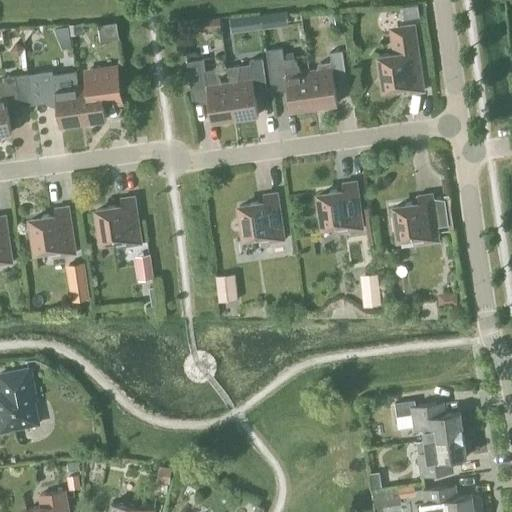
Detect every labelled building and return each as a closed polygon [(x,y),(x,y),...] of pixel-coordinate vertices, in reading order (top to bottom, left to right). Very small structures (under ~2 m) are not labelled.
[(419,17),(418,5),(402,7),(403,19),(419,17)] [(342,26),(340,12),(328,13),(330,27),(342,26)] [(260,13),(248,15),(250,30),(262,29),(260,15),(260,13)] [(221,30),(219,17),(199,19),(200,32),(221,30)] [(100,39),(118,37),(116,22),(97,25),(100,39)] [(82,23),(69,24),(69,25),(70,34),(83,32),(82,25),(82,23)] [(409,92),(423,90),(414,24),(399,27),(397,30),(396,34),(397,41),(399,44),(402,47),(403,52),(378,56),(379,63),(378,65),(378,66),(378,68),(378,70),(378,72),(379,73),(380,75),(381,76),(383,88),(393,87),(397,89),(401,88),(404,85),(408,84),(409,92)] [(19,57),(25,47),(15,41),(9,51),(19,57)] [(299,72),(293,57),(283,59),(281,47),(265,50),(271,88),(287,86),(290,110),(313,107),(308,71),(299,72)] [(337,103),(333,79),(346,77),(342,50),(329,52),(330,62),(317,64),(317,69),(308,71),(313,107),(337,103)] [(239,65),(227,67),(229,83),(234,118),(258,115),(255,97),(254,91),(266,89),(262,58),(249,60),(250,64),(239,65)] [(202,59),(186,61),(192,100),(207,97),(211,122),(234,118),(229,83),(220,84),(214,69),(204,70),(202,59)] [(86,85),(77,86),(82,122),(106,119),(104,107),(123,104),(118,65),(112,66),(87,69),(86,85)] [(52,70),(39,72),(43,103),(55,101),(56,108),(59,125),(82,122),(77,86),(75,71),(63,73),(52,74),(52,70)] [(7,108),(20,106),(31,104),(27,73),(2,77),(3,81),(0,81),(0,133),(10,132),(7,108)] [(338,232),(362,228),(356,181),(341,183),(342,191),(338,192),(335,190),(330,190),(328,193),(317,195),(319,208),(318,209),(318,211),(317,213),(318,214),(318,216),(319,218),(319,219),(321,220),(322,227),(337,225),(338,232)] [(242,232),(243,239),(258,237),(259,243),(283,240),(277,192),(262,195),(263,203),(259,203),(256,201),(251,202),(249,205),(238,206),(240,219),(239,221),(239,222),(239,223),(239,224),(239,226),(239,228),(240,229),(241,230),(242,232)] [(397,233),(398,240),(413,238),(414,244),(438,241),(431,194),(417,196),(418,204),(414,204),(411,202),(406,202),(404,206),(393,207),(395,220),(394,222),(394,224),(394,225),(394,226),(394,228),(395,230),(396,231),(397,233)] [(117,247),(141,243),(134,196),(120,198),(121,206),(117,207),(113,205),(109,205),(106,209),(96,210),(98,223),(97,225),(96,226),(96,228),(96,230),(96,231),(97,233),(98,234),(99,236),(100,243),(116,240),(117,247)] [(51,257),(75,253),(68,206),(53,208),(55,216),(51,217),(47,214),(42,215),(40,218),(30,220),(32,233),(31,234),(30,236),(30,238),(30,239),(31,241),(31,242),(32,244),(33,245),(34,253),(50,250),(51,257)] [(0,264),(11,263),(5,215),(0,216),(0,264)] [(68,286),(85,283),(82,262),(65,265),(68,286)] [(151,265),(137,267),(138,280),(153,278),(151,265)] [(238,299),(235,273),(215,275),(218,301),(238,299)] [(381,305),(377,273),(359,275),(363,307),(381,305)] [(455,292),(437,294),(438,304),(456,302),(455,292)] [(10,429),(37,423),(33,401),(35,401),(29,368),(0,374),(0,385),(1,391),(0,391),(0,432),(11,430),(10,429)] [(435,402),(414,405),(414,400),(394,403),(396,417),(412,414),(414,429),(422,428),(424,440),(463,434),(459,412),(437,415),(435,402)] [(444,460),(466,457),(463,434),(424,440),(426,452),(417,453),(421,476),(445,473),(444,460)] [(171,468),(159,466),(156,483),(169,485),(171,468)] [(372,488),(381,487),(379,471),(369,472),(372,488)] [(80,487),(78,474),(66,476),(68,489),(80,487)] [(414,484),(399,486),(399,494),(400,498),(415,496),(414,484)] [(473,511),(471,495),(449,498),(447,485),(422,489),(424,502),(420,503),(420,511),(473,511)] [(399,486),(372,490),(374,508),(401,504),(400,498),(399,494),(399,486)] [(68,511),(64,490),(39,495),(41,507),(25,510),(25,511),(68,511)] [(152,511),(153,509),(111,502),(109,511),(152,511)]
